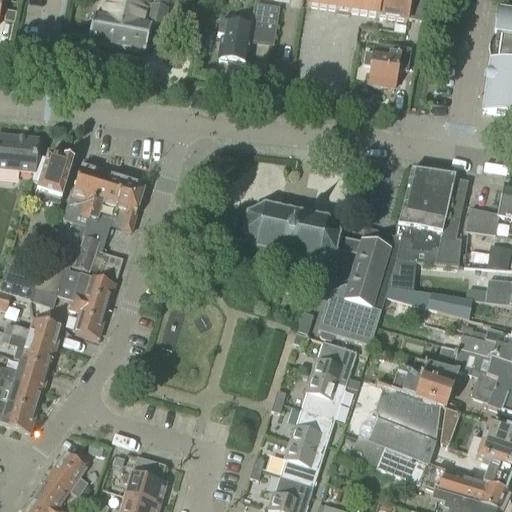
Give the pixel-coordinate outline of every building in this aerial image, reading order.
[(103,0),(103,4),(100,3),(95,20),(93,19),(86,46),(124,52),(127,34),(126,34),(134,3),(129,2),(129,0),(103,0)] [(129,0),(129,2),(134,3),(126,34),(127,34),(124,52),(144,56),(150,29),(160,31),(165,10),(167,0),(154,0),(153,7),(150,6),(151,0),(129,0)] [(405,23),(423,26),(426,0),(306,0),(305,9),(405,25),(405,23)] [(227,65),(231,68),(238,69),(244,67),(247,44),(272,47),(278,11),(253,7),(250,30),(218,25),(216,40),(220,40),(217,63),(228,64),(227,65)] [(511,17),(496,15),(480,117),(511,121),(511,17)] [(366,88),(393,92),(396,73),(405,75),(408,54),(372,48),(371,56),(363,55),(361,68),(369,70),(366,88)] [(0,172),(32,176),(35,160),(34,160),(36,142),(0,138),(0,172)] [(44,162),(35,160),(32,176),(30,184),(36,186),(31,203),(46,207),(47,205),(57,208),(71,164),(62,160),(60,164),(59,158),(52,156),(46,159),(45,158),(44,162)] [(93,202),(102,174),(80,167),(69,200),(61,223),(74,227),(69,246),(49,239),(40,265),(68,274),(69,270),(71,271),(82,237),(93,202)] [(123,181),(102,174),(93,202),(82,237),(71,271),(87,276),(87,274),(93,276),(96,267),(99,258),(108,230),(115,206),(123,181)] [(408,174),(392,241),(398,243),(392,266),(456,272),(458,245),(453,244),(463,197),(449,194),(453,180),(408,174)] [(144,188),(123,181),(115,206),(108,230),(129,237),(144,188)] [(511,190),(501,188),(494,219),(467,213),(466,237),(491,240),(496,221),(511,225),(511,190)] [(245,221),(235,218),(229,242),(239,245),(240,240),(253,255),(315,269),(333,260),(334,257),(335,252),(336,245),(337,240),(338,238),(325,223),(298,217),(300,209),(291,207),(289,215),(263,209),(245,218),(245,221)] [(358,246),(337,240),(336,245),(335,252),(334,257),(353,263),(345,289),(342,288),(328,294),(325,305),(324,305),(316,333),(368,349),(382,301),(385,291),(392,266),(398,243),(392,241),(362,232),(358,246)] [(120,264),(99,258),(96,267),(118,273),(120,264)] [(70,305),(78,278),(68,274),(40,265),(37,276),(31,293),(55,300),(70,305)] [(31,293),(37,276),(6,266),(0,285),(0,294),(28,303),(31,293)] [(118,273),(96,267),(93,276),(115,283),(118,273)] [(78,278),(70,305),(105,316),(113,289),(78,278)] [(511,289),(485,285),(483,297),(481,308),(511,312),(511,289)] [(463,304),(385,291),(382,301),(466,323),(470,306),(463,304)] [(55,300),(31,293),(28,303),(52,310),(55,300)] [(28,305),(28,303),(0,294),(0,313),(30,323),(31,322),(28,305)] [(483,297),(465,294),(463,304),(470,306),(481,308),(483,297)] [(97,343),(105,316),(70,305),(68,312),(78,315),(71,335),(97,343)] [(311,319),(302,316),(296,335),(305,338),(311,319)] [(60,331),(31,322),(30,323),(27,335),(12,330),(9,339),(54,353),(60,331)] [(488,333),(484,346),(502,352),(511,355),(511,335),(509,335),(508,338),(488,333)] [(47,374),(54,353),(9,339),(2,336),(0,343),(0,345),(15,350),(11,363),(17,365),(47,374)] [(293,338),(291,347),(299,350),(303,340),(294,337),(293,338)] [(511,355),(502,352),(484,346),(459,339),(455,354),(495,365),(511,370),(511,355)] [(315,362),(309,380),(343,391),(355,356),(321,345),(316,362),(315,362)] [(455,354),(440,350),(435,368),(451,372),(450,374),(455,375),(476,383),(470,400),(487,406),(486,410),(500,416),(509,392),(511,393),(511,370),(495,365),(455,354)] [(397,372),(389,393),(434,408),(439,410),(442,411),(455,375),(450,374),(412,364),(408,376),(397,372)] [(0,382),(41,395),(47,374),(17,365),(14,377),(0,372),(0,382)] [(333,425),(343,391),(309,380),(304,396),(305,397),(299,414),(333,425)] [(0,406),(34,416),(41,395),(0,382),(0,406)] [(389,393),(373,387),(372,389),(380,392),(371,422),(422,443),(434,447),(439,410),(434,408),(389,393)] [(511,393),(509,392),(500,416),(511,420),(511,393)] [(276,394),(272,405),(281,408),(284,397),(276,394)] [(278,417),(281,408),(272,405),(269,414),(278,417)] [(30,430),(34,416),(0,406),(0,427),(28,436),(30,430)] [(322,458),(333,425),(299,414),(294,429),(293,429),(288,447),(322,458)] [(434,447),(422,443),(371,422),(363,419),(355,443),(382,453),(381,454),(426,471),(434,447)] [(511,435),(485,426),(479,443),(471,441),(465,458),(488,465),(480,487),(504,495),(511,477),(511,435)] [(382,453),(355,443),(352,452),(362,456),(358,465),(375,471),(374,474),(433,496),(432,496),(484,511),(496,511),(504,495),(480,487),(426,471),(381,454),(382,453)] [(312,491),(322,458),(288,447),(282,463),(284,464),(278,480),(312,491)] [(64,456),(47,480),(67,495),(68,494),(76,500),(86,486),(77,480),(84,470),(83,469),(87,463),(77,456),(72,463),(64,456)] [(120,471),(122,462),(115,460),(111,468),(120,471)] [(164,469),(134,460),(123,500),(157,510),(164,487),(159,485),(164,469)] [(254,462),(251,472),(260,474),(263,464),(254,462)] [(351,469),(339,465),(335,476),(346,480),(351,469)] [(257,484),(260,474),(251,472),(247,481),(257,484)] [(60,511),(57,509),(67,495),(47,480),(30,503),(43,511),(60,511)] [(304,511),(312,491),(278,480),(273,497),(272,496),(266,511),(304,511)] [(484,511),(432,496),(431,505),(444,510),(442,511),(484,511)] [(156,511),(157,510),(123,500),(119,511),(156,511)] [(43,511),(30,503),(23,511),(43,511)]
